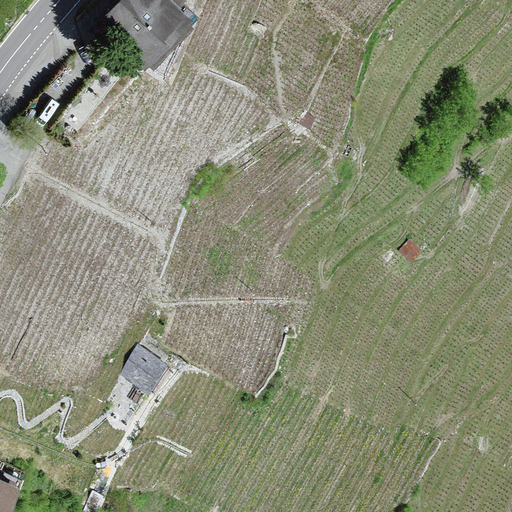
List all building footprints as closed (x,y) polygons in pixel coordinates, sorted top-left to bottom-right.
[(121,0),(102,21),(147,65),(190,22),(175,7),(182,0),(121,0)] [(310,127),(314,118),(304,113),(299,122),(310,127)] [(357,151),(349,147),(346,154),(353,158),(357,151)] [(420,251),(410,240),(400,250),(411,260),(420,251)] [(166,365),(139,347),(121,374),(148,391),(166,365)] [(0,511),(5,511),(15,488),(0,481),(0,511)]
